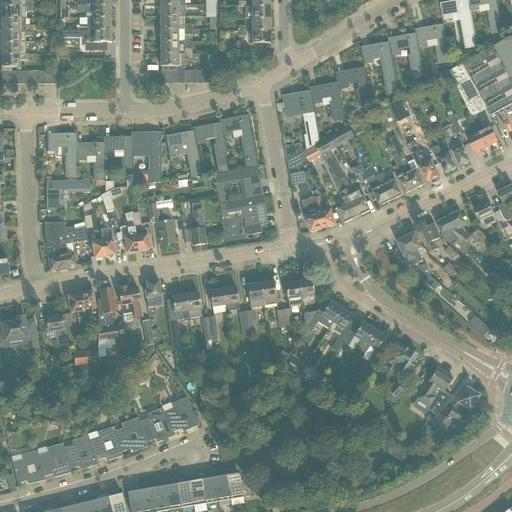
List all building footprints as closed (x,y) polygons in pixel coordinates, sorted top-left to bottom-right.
[(470,12),(468,0),(461,0),(453,2),(453,5),(441,7),(441,4),(440,4),(441,7),(443,20),(452,19),(452,15),(461,13),(463,20),(460,21),(465,49),(477,47),(471,11),(470,12)] [(496,0),(468,0),(470,12),(471,11),(480,10),(479,6),(489,4),(490,12),(487,12),(491,35),(503,33),(496,0)] [(185,5),(160,6),(160,18),(178,18),(185,18),(185,5)] [(215,6),(206,5),(206,18),(215,18),(215,6)] [(33,12),(33,6),(1,6),(1,19),(25,18),(25,12),(33,12)] [(111,6),(85,6),(85,11),(93,11),(93,18),(111,18),(111,6)] [(252,7),(245,7),(245,19),(252,19),(270,19),(270,7),(252,7)] [(219,10),(219,18),(227,18),(227,10),(219,10)] [(25,26),(25,18),(1,19),(1,31),(37,31),(37,26),(25,26)] [(93,18),(87,18),(87,25),(87,30),(92,30),(93,30),(111,30),(111,18),(93,18)] [(178,18),(160,18),(160,30),(178,30),(178,18)] [(270,19),(252,19),(252,31),(270,31),(270,19)] [(438,64),(450,62),(443,25),(428,28),(428,31),(416,33),(416,30),(415,30),(418,46),(419,46),(428,45),(427,41),(436,39),(438,46),(435,47),(438,64)] [(79,30),(60,31),(60,36),(86,36),(86,40),(86,43),(86,50),(105,50),(105,43),(111,43),(111,30),(93,30),(92,30),(87,30),(80,30),(79,30)] [(178,30),(160,30),(160,42),(178,42),(178,30)] [(418,46),(415,30),(416,34),(401,36),(401,40),(390,42),(389,39),(391,55),(392,55),(400,54),(400,50),(409,48),(410,55),(408,56),(412,78),(424,76),(419,46),(418,46)] [(37,31),(1,31),(1,43),(19,43),(19,36),(33,36),(33,31),(37,31)] [(270,43),(270,31),(252,31),(252,44),(270,43)] [(511,36),(462,64),(487,109),(491,116),(511,104),(511,36)] [(391,55),(389,39),(388,39),(389,43),(374,45),(374,48),(363,50),(362,47),(361,47),(364,64),(374,63),(373,59),(383,57),(384,65),(382,65),(386,93),(398,91),(392,55),(391,55)] [(178,42),(160,42),(160,54),(178,54),(178,42)] [(19,50),(19,43),(1,43),(1,55),(25,55),(25,50),(19,50)] [(184,54),(178,54),(160,54),(160,67),(176,67),(176,69),(185,69),(188,61),(188,59),(192,59),(192,54),(184,54)] [(33,55),(25,55),(1,55),(1,68),(19,68),(19,61),(33,61),(33,55)] [(462,64),(462,63),(449,71),(471,117),(486,148),(498,142),(491,127),(484,130),(476,114),(487,109),(462,64)] [(359,107),(371,106),(364,68),(349,71),(349,74),(337,76),(337,73),(339,90),(340,90),(348,88),(348,84),(358,83),(359,90),(356,90),(359,107)] [(433,72),(425,76),(428,82),(435,78),(433,72)] [(339,90),(337,73),(336,73),(338,83),(323,86),(323,89),(312,91),(311,88),(313,104),(314,104),(323,103),(322,99),(332,98),(333,105),(331,105),(334,122),(345,120),(340,90),(339,90)] [(290,95),(284,97),(286,114),(295,112),(296,116),(304,114),(308,136),(306,136),(308,149),(308,150),(316,145),(320,143),(318,134),(319,134),(314,104),(313,104),(311,88),(310,88),(311,92),(296,94),(296,98),(291,99),(290,95)] [(414,92),(405,96),(409,103),(416,99),(417,99),(414,92)] [(405,97),(388,105),(391,111),(396,123),(414,115),(406,97),(405,97)] [(391,111),(388,105),(377,110),(380,116),(391,111)] [(450,126),(442,130),(459,166),(464,164),(465,165),(468,163),(469,162),(470,162),(459,138),(458,139),(457,135),(462,132),(453,115),(447,118),(450,126)] [(221,121),(220,121),(223,137),(233,135),(232,132),(241,130),(243,137),(240,137),(246,167),(257,165),(248,116),(232,118),(233,122),(221,124),(221,121)] [(486,148),(471,117),(466,119),(474,136),(467,139),(474,154),(486,148)] [(229,171),(223,137),(220,121),(220,124),(205,126),(206,130),(194,132),(193,128),(193,129),(196,145),(206,144),(205,140),(214,138),(216,145),(213,145),(218,173),(229,171)] [(363,132),(358,122),(350,126),(355,136),(363,132)] [(349,126),(328,138),(335,147),(355,137),(349,126)] [(166,136),(169,153),(169,157),(186,154),(190,178),(202,176),(196,145),(193,129),(193,132),(178,134),(179,137),(167,139),(166,136)] [(104,138),(104,155),(114,154),(114,150),(124,150),(124,157),(121,157),(121,175),(133,174),(132,154),(132,133),(132,137),(116,138),(116,141),(104,141),(104,138)] [(161,182),(161,170),(160,133),(144,133),(144,136),(132,136),(132,133),(132,154),(149,154),(149,170),(147,170),(148,184),(161,182)] [(77,177),(77,161),(77,149),(76,134),(60,135),(60,138),(48,138),(48,135),(48,152),(58,152),(58,148),(67,147),(68,155),(65,155),(66,178),(77,177)] [(396,136),(390,139),(398,154),(414,189),(424,185),(416,169),(412,171),(396,136)] [(429,138),(426,139),(427,142),(427,141),(439,165),(441,164),(446,173),(450,171),(452,172),(455,170),(456,168),(449,153),(443,156),(438,145),(434,136),(429,138)] [(104,155),(104,138),(104,145),(88,146),(89,149),(77,149),(77,161),(85,161),(85,157),(95,157),(95,164),(93,165),(93,181),(105,181),(104,155)] [(328,138),(320,143),(316,145),(322,155),(334,174),(345,191),(357,217),(370,211),(362,193),(360,191),(352,194),(350,188),(352,187),(329,150),(335,147),(328,138)] [(415,141),(407,145),(412,156),(413,155),(415,160),(419,169),(421,172),(422,172),(427,181),(429,180),(431,179),(431,180),(433,179),(434,180),(437,179),(437,177),(439,176),(432,161),(427,163),(421,151),(420,152),(417,146),(415,141)] [(302,145),(285,148),(287,162),(301,154),(304,152),(308,150),(308,149),(302,150),(302,145)] [(316,145),(308,150),(304,152),(308,161),(309,162),(322,155),(316,145)] [(304,152),(301,154),(287,162),(289,174),(300,173),(299,167),(301,165),(308,161),(304,152)] [(398,154),(392,157),(399,170),(395,172),(405,194),(414,189),(398,154)] [(373,167),(364,171),(369,180),(368,181),(380,206),(391,201),(379,176),(377,173),(373,167)] [(220,175),(214,176),(216,187),(222,186),(239,183),(239,180),(242,179),(245,179),(247,189),(244,189),(246,198),(259,196),(257,184),(260,184),(257,168),(220,175)] [(382,171),(377,173),(379,176),(391,201),(402,196),(394,181),(389,184),(382,171)] [(300,173),(289,174),(292,187),(309,184),(304,172),(300,173)] [(345,191),(334,174),(331,175),(340,193),(346,204),(338,208),(345,223),(357,217),(345,191)] [(66,193),(90,192),(89,181),(46,182),(47,198),(50,198),(50,210),(47,210),(64,210),(63,200),(59,200),(59,190),(66,190),(66,193)] [(511,186),(511,185),(497,193),(503,204),(498,207),(499,211),(503,218),(507,222),(508,221),(511,219),(511,202),(511,201),(511,200),(511,186)] [(105,194),(101,196),(106,212),(114,209),(111,200),(113,199),(110,191),(105,194)] [(225,202),(219,203),(220,215),(227,213),(243,211),(244,210),(245,218),(244,218),(247,235),(261,233),(260,225),(268,224),(267,223),(264,223),(262,212),(265,211),(262,195),(259,196),(246,198),(225,202)] [(156,217),(153,197),(146,198),(149,218),(156,217)] [(320,197),(315,199),(323,229),(336,225),(332,210),(325,212),(320,197)] [(315,199),(314,199),(314,198),(301,202),(311,233),(323,229),(315,199)] [(505,230),(509,236),(511,234),(511,227),(507,222),(503,218),(499,211),(494,214),(488,202),(474,209),(483,228),(484,228),(485,230),(492,227),(491,224),(497,221),(501,229),(502,232),(505,230)] [(182,214),(189,213),(188,203),(181,204),(182,214)] [(195,230),(190,230),(192,246),(206,244),(201,203),(192,204),(195,230)] [(466,225),(459,211),(447,217),(455,231),(467,242),(473,248),(473,247),(479,254),(491,243),(479,229),(471,236),(465,231),(462,227),(466,225)] [(142,235),(140,216),(139,213),(133,214),(138,252),(149,250),(147,234),(142,235)] [(126,216),(126,218),(129,237),(124,238),(127,253),(138,252),(133,214),(132,214),(133,215),(126,216)] [(173,220),(172,221),(171,215),(156,217),(161,245),(175,243),(172,228),(174,228),(173,220)] [(117,216),(109,219),(115,235),(123,232),(117,216)] [(447,217),(436,223),(443,237),(451,233),(458,239),(456,242),(462,247),(469,252),(473,248),(467,242),(455,231),(447,217)] [(105,222),(99,223),(100,230),(105,257),(108,256),(109,257),(112,257),(113,255),(115,255),(114,250),(119,249),(117,235),(116,234),(114,235),(112,236),(112,237),(112,238),(107,239),(107,238),(108,237),(105,222)] [(45,239),(58,236),(75,231),(74,228),(65,228),(65,223),(44,223),(45,239)] [(100,230),(98,223),(91,224),(94,240),(95,239),(96,242),(92,242),(94,259),(105,257),(100,230)] [(440,238),(433,224),(421,230),(432,251),(437,248),(434,241),(440,238)] [(75,231),(58,236),(63,269),(76,266),(74,254),(68,255),(67,245),(87,241),(85,228),(75,231)] [(422,247),(415,233),(406,237),(418,262),(422,260),(417,249),(422,247)] [(63,269),(58,236),(45,239),(46,248),(52,247),(53,249),(54,257),(48,258),(51,271),(63,269)] [(418,262),(406,237),(397,241),(399,247),(397,249),(403,263),(406,261),(407,262),(411,261),(413,265),(418,263),(418,262)] [(453,259),(452,260),(460,267),(465,262),(449,247),(445,251),(453,259)] [(0,259),(0,275),(9,274),(7,258),(0,259)] [(459,271),(449,263),(444,269),(453,277),(459,271)] [(426,264),(419,267),(426,277),(430,274),(426,264)] [(493,280),(489,284),(497,292),(506,284),(496,273),(491,278),(493,280)] [(314,295),(312,280),(298,282),(301,297),(314,295)] [(148,291),(145,292),(147,308),(148,307),(154,307),(154,304),(161,304),(160,296),(158,281),(146,283),(148,291)] [(277,304),(276,297),(273,282),(260,284),(263,299),(264,306),(277,304)] [(301,297),(298,282),(285,284),(289,307),(302,305),(301,297)] [(263,299),(260,284),(247,286),(251,309),(258,308),(257,300),(263,299)] [(128,287),(118,289),(121,306),(124,322),(132,321),(132,318),(142,316),(137,287),(128,289),(128,287)] [(101,299),(97,300),(97,310),(98,326),(98,330),(98,341),(98,358),(106,357),(105,350),(112,349),(112,346),(115,345),(114,339),(115,338),(118,338),(117,327),(113,328),(111,313),(116,313),(114,304),(112,288),(100,290),(101,299)] [(236,288),(223,290),(226,312),(239,310),(236,288)] [(210,292),(212,307),(225,305),(223,290),(210,292)] [(92,292),(80,295),(85,324),(86,324),(89,324),(90,323),(92,322),(94,320),(95,316),(95,313),(94,313),(93,309),(95,309),(92,292)] [(185,296),(189,319),(202,317),(198,294),(185,296)] [(85,324),(80,295),(68,297),(71,313),(77,312),(80,329),(87,328),(86,324),(85,324)] [(189,319),(185,296),(172,298),(174,313),(181,312),(183,320),(189,319)] [(306,329),(305,331),(306,332),(310,334),(318,323),(328,330),(330,328),(341,309),(330,302),(327,307),(322,304),(317,311),(306,329)] [(341,309),(330,328),(334,331),(340,335),(341,334),(344,329),(347,325),(350,320),(352,317),(341,309)] [(290,310),(284,311),(287,329),(292,329),(292,326),(290,310)] [(255,336),(254,327),(251,311),(245,312),(249,337),(255,336)] [(284,311),(278,312),(280,328),(286,327),(284,311)] [(306,329),(317,311),(303,314),(306,329)] [(249,337),(245,312),(239,313),(243,338),(249,337)] [(61,315),(45,318),(49,340),(56,339),(57,346),(72,344),(68,322),(62,322),(61,315)] [(475,316),(469,323),(484,336),(490,329),(475,316)] [(17,318),(17,322),(1,324),(3,333),(0,333),(0,346),(6,345),(5,340),(26,337),(27,344),(37,342),(34,321),(25,323),(24,317),(17,318)] [(214,317),(208,318),(211,341),(212,344),(218,343),(214,317)] [(211,341),(208,318),(202,319),(205,342),(211,341)] [(154,343),(151,330),(149,320),(142,322),(147,347),(144,351),(149,356),(154,351),(154,345),(154,343)] [(170,324),(174,352),(181,351),(177,323),(170,324)] [(346,337),(339,349),(344,352),(350,343),(361,350),(374,330),(362,323),(351,341),(346,337)] [(157,329),(151,330),(154,343),(159,341),(157,329)] [(357,355),(363,358),(371,347),(376,350),(385,337),(384,337),(386,336),(381,332),(379,333),(378,333),(374,330),(361,350),(357,355)] [(339,336),(330,350),(336,353),(339,349),(346,337),(341,334),(340,335),(339,336)] [(403,346),(393,361),(395,362),(392,366),(407,376),(415,364),(413,363),(417,356),(403,346)] [(283,349),(275,361),(281,365),(289,353),(283,349)] [(91,351),(86,352),(87,364),(96,364),(96,355),(91,356),(91,351)] [(87,364),(86,352),(73,353),(75,365),(87,364)] [(367,361),(360,372),(362,374),(366,376),(379,357),(374,354),(373,353),(367,361)] [(56,354),(45,356),(47,367),(57,366),(56,354)] [(158,356),(155,354),(150,360),(153,363),(158,356)] [(290,360),(285,368),(297,375),(302,368),(290,360)] [(142,380),(149,377),(147,370),(144,367),(136,376),(142,380)] [(437,369),(417,399),(429,406),(427,410),(434,414),(436,415),(436,416),(437,414),(446,403),(451,396),(444,392),(453,379),(437,369)] [(117,385),(113,385),(114,376),(101,376),(100,390),(112,391),(112,393),(116,393),(117,385)] [(405,392),(396,383),(384,395),(393,404),(405,392)] [(130,384),(125,390),(128,392),(131,400),(137,397),(133,386),(130,384)] [(440,415),(430,430),(441,437),(452,418),(459,422),(464,414),(458,411),(462,406),(470,411),(479,396),(466,387),(446,419),(440,415)] [(125,390),(120,396),(116,400),(121,404),(131,400),(128,392),(125,390)] [(171,404),(173,408),(164,412),(162,408),(173,436),(174,436),(172,432),(181,429),(183,432),(198,425),(186,397),(171,404)] [(74,403),(64,409),(68,415),(78,409),(74,403)] [(138,418),(137,418),(148,446),(147,443),(156,439),(158,443),(173,436),(162,408),(146,414),(148,419),(139,422),(138,418)] [(429,415),(425,420),(430,423),(434,418),(429,415)] [(137,418),(122,424),(123,428),(115,431),(113,427),(123,456),(122,452),(131,449),(132,452),(148,446),(137,418)] [(123,456),(113,427),(97,433),(98,437),(90,440),(88,436),(97,465),(96,461),(105,458),(107,461),(123,456)] [(427,438),(422,433),(416,441),(421,445),(427,438)] [(88,436),(72,441),(73,445),(64,448),(63,444),(62,444),(71,473),(70,469),(80,466),(81,470),(97,465),(88,436)] [(62,444),(46,448),(48,453),(39,455),(37,451),(45,480),(44,477),(54,474),(55,478),(71,473),(62,444)] [(45,480),(37,451),(21,455),(22,460),(12,462),(18,487),(19,487),(18,483),(28,481),(28,485),(45,480)] [(346,460),(332,472),(329,469),(323,473),(327,477),(322,481),(326,485),(350,464),(346,460)] [(226,477),(230,500),(253,496),(243,480),(240,481),(239,475),(226,477)] [(230,500),(226,477),(214,479),(218,502),(230,500)] [(214,479),(202,481),(206,504),(218,502),(214,479)] [(206,504),(202,481),(189,483),(193,506),(206,504)] [(189,483),(177,485),(181,508),(193,506),(189,483)] [(181,508),(177,485),(165,487),(169,510),(181,508)] [(158,511),(169,510),(165,487),(152,490),(156,511),(158,511)] [(156,511),(152,490),(140,492),(143,511),(156,511)] [(143,511),(140,492),(127,494),(130,511),(143,511)] [(109,498),(112,511),(126,511),(122,495),(109,498)] [(112,511),(109,498),(97,501),(99,511),(112,511)] [(99,511),(97,501),(85,504),(87,511),(99,511)]
